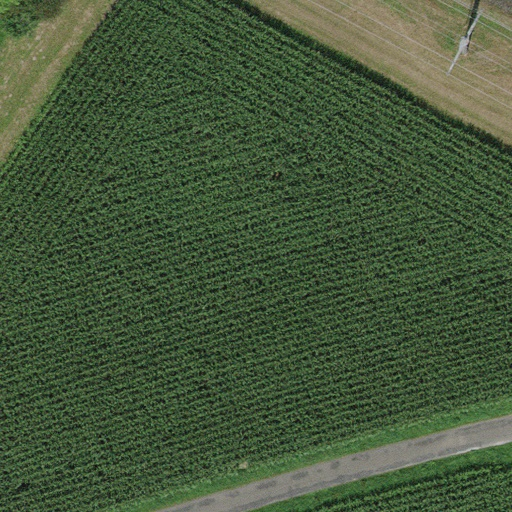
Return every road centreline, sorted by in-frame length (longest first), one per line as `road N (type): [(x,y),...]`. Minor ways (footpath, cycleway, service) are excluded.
road 1 (track): [(255,0),(511,134)]
road 2 (track): [(235,511),(511,432)]
